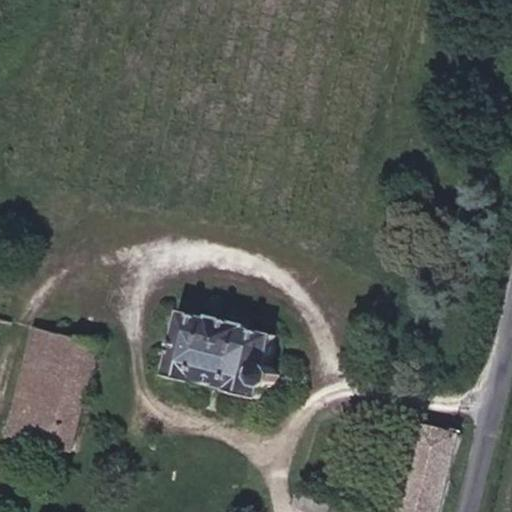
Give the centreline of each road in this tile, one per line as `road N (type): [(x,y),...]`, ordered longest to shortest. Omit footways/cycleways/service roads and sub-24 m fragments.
road 1 (unknown): [(214,416),(278,425),(357,374),(508,391)]
road 2 (unclassified): [(511,377),(480,511)]
